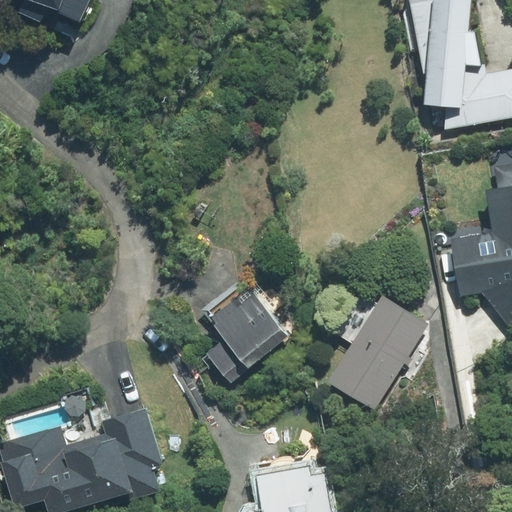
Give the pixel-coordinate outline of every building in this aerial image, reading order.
[(39,0),(69,10),(72,0),(39,0)] [(443,9),(421,9),(433,71),(430,100),(452,103),(451,126),(490,119),(482,76),(472,79),(473,64),(484,65),(478,33),(468,34),(470,3),(445,1),(443,9)] [(511,163),(498,165),(501,185),(488,187),(495,231),(457,236),(465,287),(480,284),(511,326),(511,163)] [(210,352),(234,381),(292,333),(274,311),(279,307),(257,281),(213,317),(229,337),(210,352)] [(387,293),(332,380),(378,408),(433,322),(387,293)] [(0,442),(0,445),(18,505),(47,497),(51,511),(80,511),(165,487),(158,465),(167,462),(150,406),(107,419),(111,431),(70,443),(64,423),(0,442)] [(269,511),(335,511),(329,472),(313,475),(312,466),(263,474),(269,511)]
